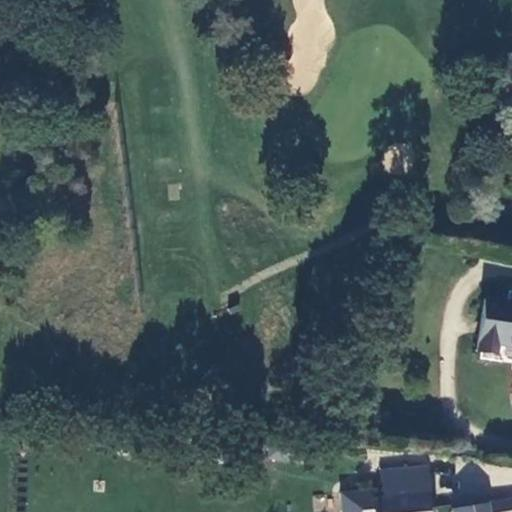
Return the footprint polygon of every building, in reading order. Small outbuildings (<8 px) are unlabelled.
[(389,147),(384,168),(403,173),(408,152),(389,147)] [(511,303),(490,300),(481,354),(500,356),(502,345),(511,346),(511,303)] [(432,490),(428,463),(381,470),(384,496),(359,500),(360,511),(447,511),(445,488),(432,490)] [(493,509),(511,508),(511,496),(492,498),(493,509)] [(456,506),(457,511),(491,511),(489,501),(456,506)]
